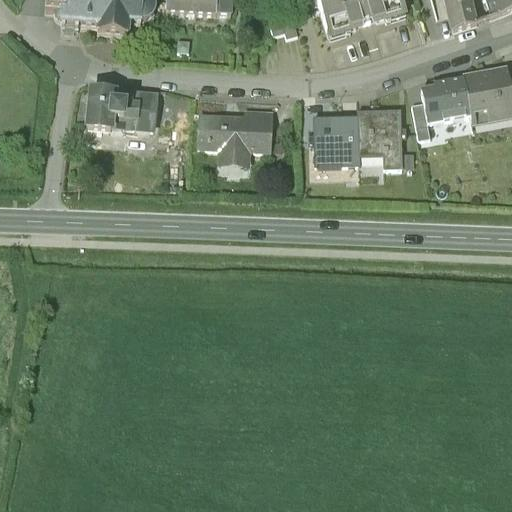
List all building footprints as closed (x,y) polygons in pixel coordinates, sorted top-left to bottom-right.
[(64,0),(65,1),(54,0),(47,0),(45,24),(63,27),(62,33),(98,37),(98,42),(131,45),(133,31),(143,32),(144,29),(149,28),(153,27),(156,23),(158,18),(158,13),(157,8),(154,5),(154,0),(64,0)] [(231,0),(165,0),(164,22),(230,26),(231,0)] [(310,0),(318,25),(326,52),(370,38),(406,27),(397,0),(310,0)] [(437,0),(449,40),(476,33),(467,0),(437,0)] [(511,0),(486,0),(483,1),(491,28),(511,21),(511,0)] [(277,19),(266,22),(272,44),(283,41),(278,24),(277,19)] [(278,24),(283,41),(285,47),(296,43),(289,20),(278,24)] [(505,77),(461,86),(468,124),(471,138),(511,129),(511,110),(511,104),(505,77)] [(468,124),(461,86),(419,94),(422,110),(426,131),(468,124)] [(113,98),(92,96),(87,134),(110,135),(111,123),(133,125),(132,135),(152,136),(156,103),(113,99),(113,98)] [(426,131),(422,110),(409,113),(415,149),(429,146),(426,131)] [(357,120),(358,126),(358,163),(381,163),(381,177),(399,176),(399,161),(398,119),(357,120)] [(244,127),(199,125),(198,156),(223,158),(223,167),(242,168),(243,159),(269,160),(271,121),(245,120),(244,127)] [(358,126),(313,126),(313,174),(316,174),(316,169),(341,169),(341,173),(358,173),(358,163),(358,126)] [(286,148),(273,148),(272,159),(285,159),(286,148)] [(413,160),(399,161),(399,176),(413,177),(413,160)]
